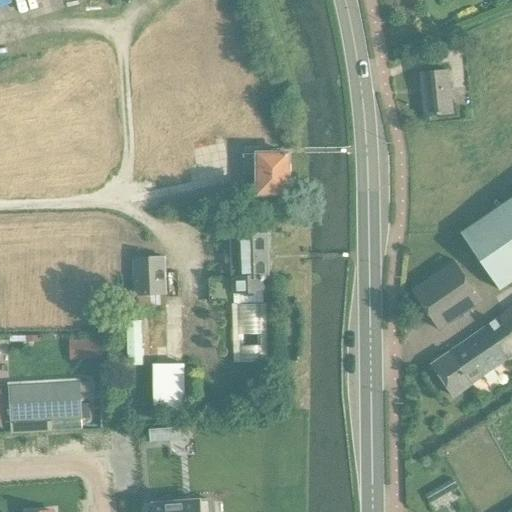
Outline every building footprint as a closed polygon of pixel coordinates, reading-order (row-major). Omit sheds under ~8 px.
[(425,117),(444,115),(453,114),(449,71),(420,74),(425,117)] [(288,195),(287,155),(258,155),(258,195),(288,195)] [(511,199),(461,234),(499,290),(511,281),(511,199)] [(264,278),(268,278),(267,235),(231,236),(232,279),(209,279),(210,301),(233,300),(235,363),(267,362),(265,303),(263,303),(262,281),(264,281),(264,278)] [(163,295),(165,295),(163,259),(133,260),(135,296),(140,296),(163,295)] [(412,292),(439,331),(482,302),(455,262),(412,292)] [(163,295),(140,296),(140,306),(163,305),(163,295)] [(511,355),(511,308),(431,366),(453,397),(511,355)] [(141,321),(126,321),(127,366),(143,366),(141,321)] [(102,339),(69,340),(70,360),(103,359),(102,339)] [(183,365),(157,366),(158,414),(176,413),(184,413),(184,400),(183,365)] [(79,383),(8,387),(11,434),(82,430),(81,420),(90,419),(89,404),(81,404),(81,400),(91,400),(90,382),(79,383)] [(157,440),(144,441),(145,452),(158,452),(157,440)] [(154,511),(209,511),(209,500),(153,504),(154,511)]
